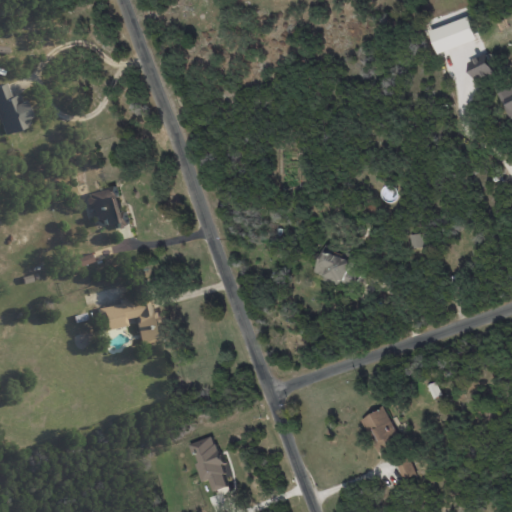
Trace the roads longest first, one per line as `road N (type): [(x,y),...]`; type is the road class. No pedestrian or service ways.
road 1 (residential): [(314,511),(122,0)]
road 2 (residential): [(270,394),(511,307)]
